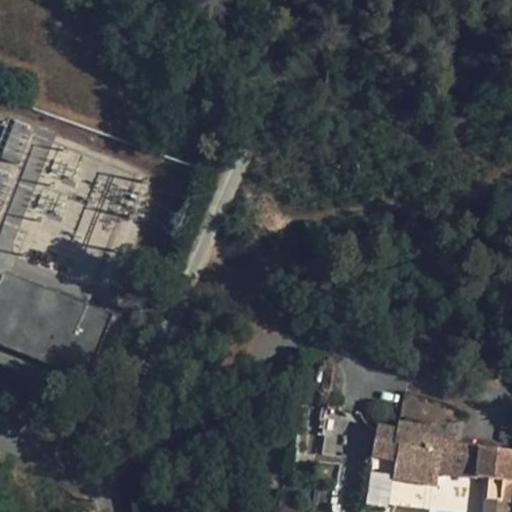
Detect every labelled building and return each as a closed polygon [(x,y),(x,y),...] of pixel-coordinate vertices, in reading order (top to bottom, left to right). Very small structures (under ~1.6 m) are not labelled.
[(23,164),(30,128),(10,124),(3,160),(23,164)] [(0,210),(6,212),(15,175),(0,171),(0,210)] [(0,284),(0,347),(83,381),(109,316),(4,275),(0,284)] [(446,459),(450,437),(444,436),(444,430),(423,428),(424,419),(378,415),(377,429),(359,427),(356,451),(377,453),(375,475),(411,478),(413,458),(446,461),(446,459)] [(446,459),(446,461),(471,464),(468,504),(494,507),(500,442),(450,437),(446,459)]
